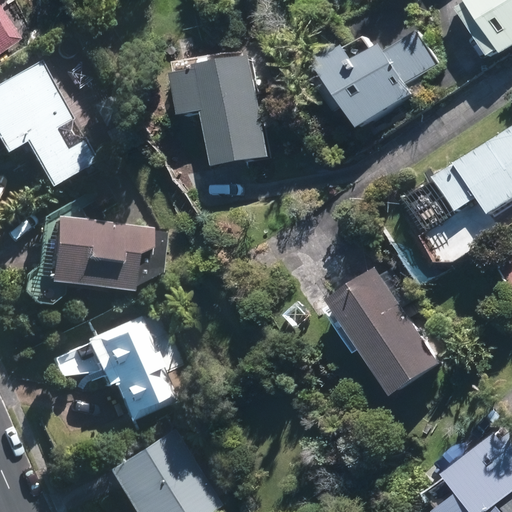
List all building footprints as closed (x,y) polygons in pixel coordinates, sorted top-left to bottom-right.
[(10,0),(0,0),(0,48),(30,28),(10,0)] [(511,0),(478,0),(484,8),(472,16),(501,61),(511,53),(511,0)] [(375,45),(332,74),(372,134),(419,103),(410,90),(442,69),(423,41),(395,59),(391,52),(384,57),(375,45)] [(277,160),(258,72),(190,86),(197,120),(217,116),(229,170),(277,160)] [(92,164),(40,73),(0,96),(0,146),(7,159),(30,146),(53,186),(92,164)] [(511,133),(444,177),(465,209),(487,194),(498,211),(511,201),(511,133)] [(153,230),(59,220),(52,278),(147,289),(153,230)] [(386,273),(345,300),(406,393),(447,366),(386,273)] [(143,325),(100,344),(131,416),(174,398),(143,325)] [(172,434),(113,470),(139,511),(207,511),(216,507),(172,434)] [(511,440),(508,435),(459,474),(463,479),(444,494),(452,511),(511,511),(511,505),(508,501),(511,498),(511,440)]
